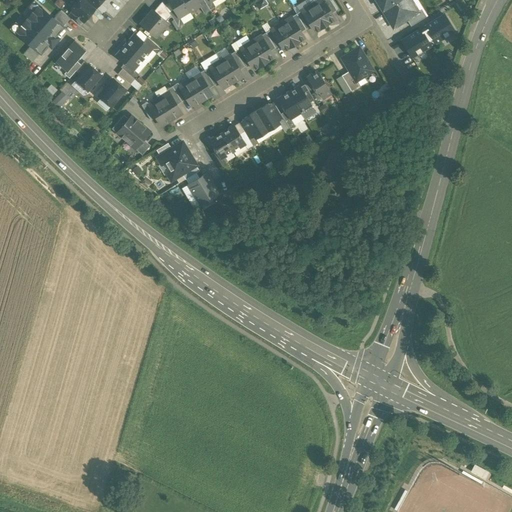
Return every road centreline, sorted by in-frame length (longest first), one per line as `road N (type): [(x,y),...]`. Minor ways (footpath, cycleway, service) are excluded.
road 1 (secondary): [(371,369),(291,327),(92,190)]
road 2 (secondary): [(92,190),(189,276),(296,345)]
road 3 (residential): [(348,0),(363,24),(190,129)]
road 4 (tertiary): [(428,221),(491,10)]
road 5 (track): [(511,408),(466,367),(445,303),(403,287)]
road 6 (tertiary): [(428,221),(371,369)]
road 7 (primary): [(384,393),(511,453)]
road 8 (secondary): [(92,190),(0,97)]
road 9 (primary): [(333,509),(384,393)]
